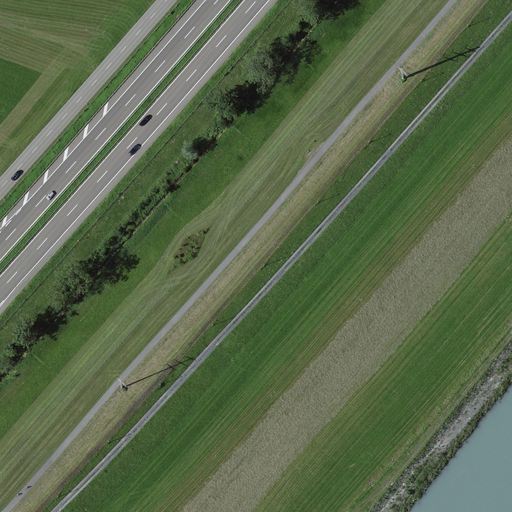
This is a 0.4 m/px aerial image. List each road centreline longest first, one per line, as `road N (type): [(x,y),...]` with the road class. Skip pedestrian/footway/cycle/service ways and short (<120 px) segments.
road 1 (track): [(454,0),(8,511)]
road 2 (track): [(55,511),(511,17)]
road 3 (motorway): [(0,291),(255,0)]
road 4 (motorway): [(216,0),(0,246)]
road 5 (tertiary): [(0,186),(166,0)]
